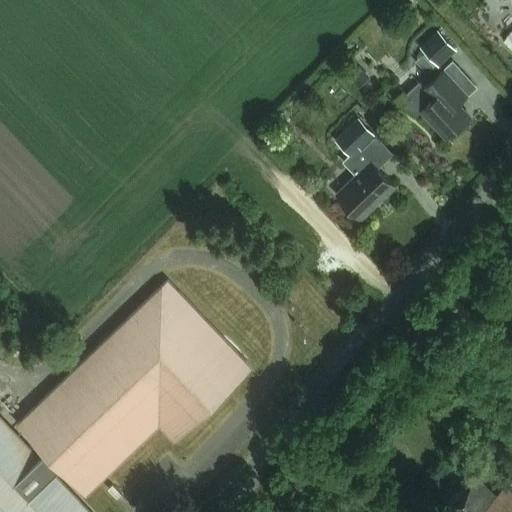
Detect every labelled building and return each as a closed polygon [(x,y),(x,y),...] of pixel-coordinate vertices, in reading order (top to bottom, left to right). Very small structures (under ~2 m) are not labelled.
[(457,48),(438,28),(420,44),(439,65),(457,48)] [(359,87),(370,77),(356,62),(345,72),(359,87)] [(421,109),(447,137),(470,116),(452,97),(460,89),(443,69),(423,87),(433,98),(421,109)] [(393,153),(376,135),(377,134),(359,116),(335,139),(353,157),(362,149),(378,167),(393,153)] [(372,160),(337,193),(360,218),(395,185),(372,160)] [(0,511),(83,511),(50,477),(59,467),(81,490),(159,416),(173,430),(246,361),(168,280),(18,423),(45,452),(35,461),(0,424),(0,511)] [(478,473),(442,507),(447,511),(511,511),(511,490),(505,483),(496,492),(478,473)]
